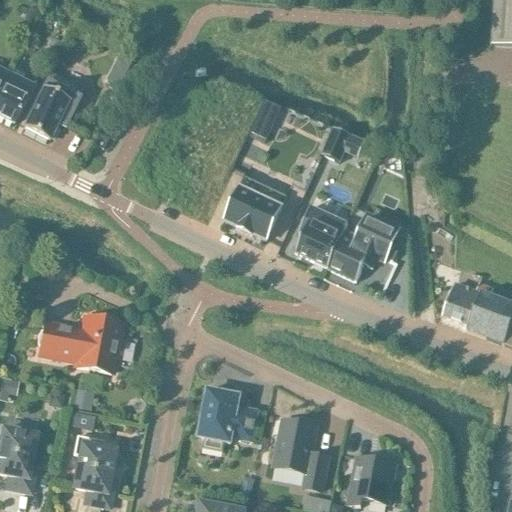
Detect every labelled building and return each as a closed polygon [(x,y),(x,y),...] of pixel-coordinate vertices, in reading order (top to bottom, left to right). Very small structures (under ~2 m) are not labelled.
[(511,48),(511,0),(493,0),(491,47),(511,48)] [(52,39),(46,52),(55,56),(60,43),(52,39)] [(0,95),(9,78),(0,73),(0,95)] [(63,129),(82,91),(50,75),(22,130),(48,143),(57,126),(63,129)] [(9,78),(0,95),(0,121),(12,127),(30,88),(9,78)] [(333,132),(322,158),(338,165),(343,154),(357,159),(364,144),(333,132)] [(101,152),(107,142),(96,136),(91,147),(101,152)] [(304,137),(293,158),(311,167),(322,146),(304,137)] [(232,189),(216,221),(230,228),(230,229),(245,237),(246,236),(260,243),(276,211),(232,189)] [(310,210),(298,235),(303,238),(294,257),(328,272),(353,219),(351,218),(353,216),(351,215),(346,227),(310,210)] [(351,218),(353,219),(328,272),(355,285),(363,268),(371,272),(377,261),(385,264),(398,235),(365,220),(353,215),(353,216),(351,218)] [(492,292),(484,289),(478,287),(475,294),(456,287),(449,302),(442,321),(467,330),(466,334),(511,351),(511,307),(489,299),(492,292)] [(108,325),(109,322),(106,320),(103,320),(100,319),(96,320),(95,323),(85,321),(82,335),(44,328),(38,357),(76,364),(75,370),(110,377),(113,359),(116,360),(118,347),(115,346),(119,327),(108,325)] [(236,411),(238,399),(207,393),(204,408),(201,407),(199,420),(202,420),(198,440),(205,442),(203,450),(221,453),(222,445),(229,446),(231,440),(250,444),(256,415),(236,411)] [(75,396),(73,409),(88,412),(91,399),(75,396)] [(51,397),(49,408),(60,410),(63,399),(51,397)] [(321,494),(327,461),(311,458),(316,431),(282,424),(273,470),(306,476),(303,491),(321,494)] [(23,437),(18,430),(10,429),(3,433),(1,433),(0,439),(0,478),(13,480),(10,493),(29,496),(35,468),(29,467),(35,440),(23,437)] [(108,511),(113,483),(108,482),(113,455),(102,452),(103,444),(76,439),(72,458),(77,460),(71,492),(91,496),(89,508),(108,511)] [(387,508),(395,468),(356,461),(347,508),(360,510),(361,503),(387,508)]
